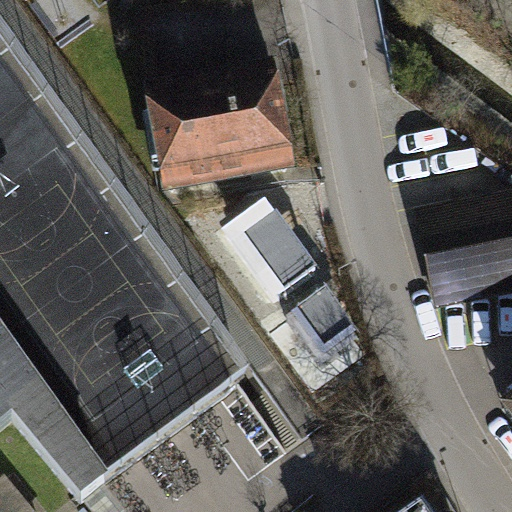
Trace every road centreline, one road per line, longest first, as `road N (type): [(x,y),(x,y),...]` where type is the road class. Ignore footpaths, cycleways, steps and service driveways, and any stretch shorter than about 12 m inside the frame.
road 1 (residential): [(330,0),(367,189),(407,327),(456,435)]
road 2 (residential): [(456,435),(352,511)]
